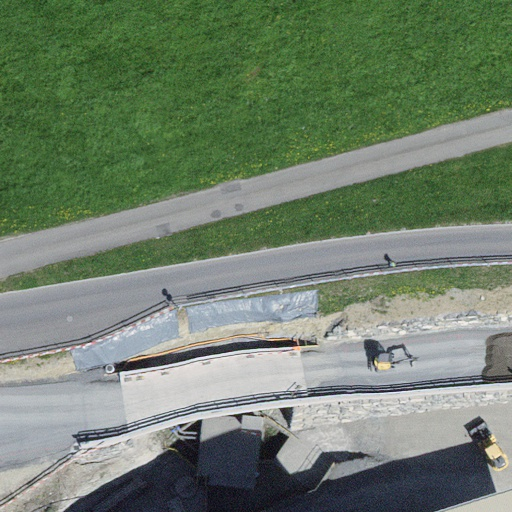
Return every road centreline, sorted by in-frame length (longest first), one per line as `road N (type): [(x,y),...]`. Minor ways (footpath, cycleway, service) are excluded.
road 1 (residential): [(0,272),(147,225),(511,133)]
road 2 (residential): [(0,319),(352,261),(511,253)]
